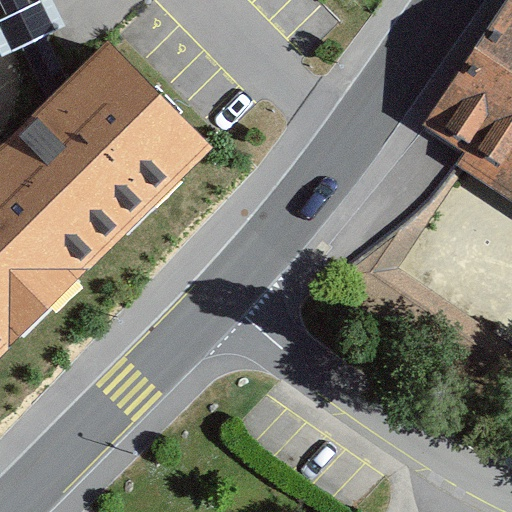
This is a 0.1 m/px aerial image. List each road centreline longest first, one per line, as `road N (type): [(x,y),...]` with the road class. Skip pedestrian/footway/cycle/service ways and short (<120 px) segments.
road 1 (tertiary): [(241,289),(461,0)]
road 2 (residential): [(511,491),(454,465),(357,398),(241,289)]
road 3 (tertiary): [(17,511),(241,289)]
